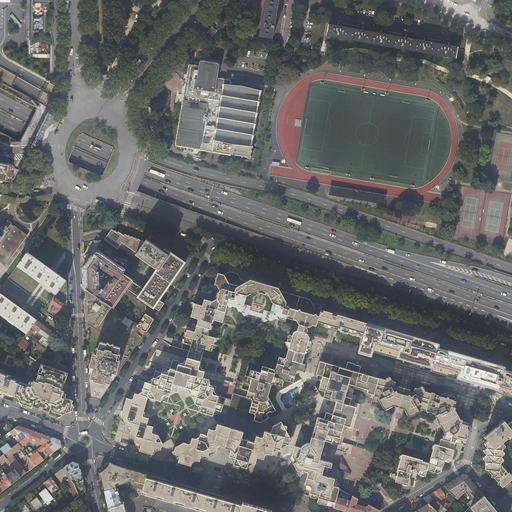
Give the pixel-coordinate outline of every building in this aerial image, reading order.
[(27,0),(27,49),(39,43),(52,49),(51,0),(27,0)] [(265,0),(259,37),(272,39),(278,0),(265,0)] [(326,36),(456,58),(458,47),(448,45),(449,42),(424,38),(424,41),(405,38),(406,34),(381,30),(380,34),(362,30),(363,27),(338,22),(337,26),(328,24),(326,36)] [(207,33),(212,37),(217,31),(212,27),(207,33)] [(222,84),(229,86),(230,81),(220,80),(217,79),(220,60),(220,59),(219,58),(218,57),(202,55),(201,55),(200,56),(200,57),(198,68),(196,68),(197,67),(191,66),(189,76),(188,76),(187,80),(189,80),(188,85),(188,88),(186,87),(185,94),(187,94),(186,95),(185,97),(218,103),(222,84)] [(218,103),(185,97),(184,103),(181,123),(178,122),(174,146),(180,147),(180,144),(230,153),(229,154),(233,155),(233,156),(235,156),(235,155),(241,156),(241,157),(242,157),(243,156),(247,157),(247,158),(251,159),(251,156),(250,156),(251,152),(252,152),(252,151),(251,150),(251,148),(252,148),(253,146),(251,146),(260,91),(229,86),(222,84),(218,103)] [(0,179),(13,181),(20,167),(0,164),(0,179)] [(385,197),(329,188),(329,190),(328,194),(384,203),(385,199),(385,197)] [(0,260),(5,265),(27,235),(9,222),(6,225),(2,222),(0,224),(0,260)] [(114,231),(111,229),(104,240),(117,249),(121,243),(137,253),(136,254),(156,269),(142,289),(132,282),(133,280),(123,274),(104,302),(112,307),(113,308),(127,289),(159,311),(164,304),(159,300),(167,289),(171,284),(186,262),(165,248),(162,251),(155,245),(146,239),(144,242),(142,240),(141,241),(138,239),(138,240),(135,238),(134,238),(132,236),(131,237),(128,235),(128,236),(125,234),(124,235),(118,232),(115,230),(114,231)] [(29,253),(28,252),(18,266),(33,277),(56,294),(61,288),(67,293),(67,283),(65,282),(65,281),(57,275),(43,265),(28,254),(29,253)] [(85,287),(85,289),(104,302),(123,274),(125,271),(122,269),(103,256),(98,253),(97,253),(96,253),(95,253),(87,264),(84,268),(85,272),(85,277),(85,281),(85,285),(85,287)] [(309,337),(307,334),(305,333),(306,331),(306,332),(307,332),(307,331),(308,331),(308,330),(308,329),(307,329),(307,326),(309,327),(313,325),(316,326),(317,323),(321,310),(316,308),(310,299),(280,291),(278,288),(250,280),(247,282),(239,279),(237,274),(231,271),(224,275),(218,273),(215,284),(217,285),(220,290),(218,295),(217,299),(212,302),(204,299),(202,306),(195,303),(191,317),(197,318),(198,320),(197,325),(195,332),(187,329),(183,342),(191,345),(189,351),(202,355),(204,349),(212,351),(216,337),(208,335),(212,319),(222,322),(225,313),(227,305),(236,307),(238,311),(242,312),(241,316),(247,318),(248,314),(261,318),(260,321),(267,323),(268,320),(271,321),(276,318),(285,321),(287,317),(296,320),(298,324),(299,324),(297,331),(292,332),(292,334),(291,335),(289,335),(286,344),(288,349),(288,350),(294,351),(292,361),(305,365),(305,364),(302,363),(304,354),(309,351),(310,347),(312,341),(309,340),(309,339),(309,337)] [(61,288),(56,294),(54,297),(56,299),(52,303),(53,304),(55,305),(51,311),(56,314),(67,299),(67,296),(67,293),(61,288)] [(87,320),(89,320),(91,320),(99,325),(112,307),(104,302),(85,289),(86,298),(85,298),(85,313),(86,320),(87,320)] [(14,304),(0,293),(0,313),(5,317),(27,333),(30,329),(31,327),(37,320),(14,304)] [(68,304),(67,299),(56,314),(60,317),(65,320),(68,315),(68,307),(66,307),(68,304)] [(366,323),(321,310),(317,323),(338,330),(362,337),(366,323)] [(149,326),(153,319),(145,314),(140,321),(142,322),(143,321),(144,319),(146,320),(143,324),(140,322),(138,325),(137,326),(145,332),(149,326)] [(42,324),(37,320),(31,327),(33,329),(33,330),(35,332),(36,331),(38,333),(43,325),(42,324)] [(362,337),(358,352),(364,354),(371,356),(375,342),(398,349),(396,357),(431,367),(432,363),(437,347),(438,343),(403,333),(366,323),(362,337)] [(25,350),(24,352),(26,354),(29,355),(36,361),(56,334),(49,330),(43,325),(38,333),(47,340),(43,344),(36,339),(36,338),(35,337),(31,342),(30,344),(25,350)] [(23,339),(18,345),(25,350),(30,344),(23,339)] [(91,374),(90,380),(91,397),(100,399),(109,386),(111,379),(114,379),(117,374),(119,367),(121,360),(119,360),(121,354),(119,354),(121,348),(114,346),(113,344),(114,344),(114,343),(111,344),(108,342),(107,342),(108,343),(107,344),(101,342),(99,349),(98,348),(97,348),(95,353),(93,353),(89,367),(89,373),(90,373),(91,374)] [(503,369),(504,367),(497,365),(483,361),(449,351),(437,347),(432,363),(459,370),(457,378),(463,379),(489,387),(497,389),(503,369)] [(256,364),(257,361),(250,359),(250,360),(243,382),(250,384),(246,397),(252,399),(249,412),(254,413),(255,415),(254,420),(260,422),(261,424),(262,423),(265,423),(267,422),(268,419),(270,419),(267,413),(270,411),(271,412),(276,410),(268,396),(271,384),(273,383),(282,386),(283,381),(284,381),(285,380),(293,382),(297,370),(298,369),(303,371),(305,365),(292,361),(294,351),(288,350),(287,353),(285,358),(279,357),(275,370),(256,364)] [(202,355),(189,351),(189,352),(188,355),(186,360),(185,365),(179,363),(180,362),(173,359),(171,364),(171,366),(170,368),(164,366),(163,369),(162,372),(155,371),(153,378),(151,383),(138,380),(132,400),(126,398),(123,407),(120,417),(130,433),(135,443),(140,446),(139,449),(139,450),(145,452),(152,454),(152,453),(154,448),(161,450),(162,446),(164,445),(163,443),(221,411),(225,398),(214,394),(215,390),(216,386),(208,384),(209,379),(203,377),(205,371),(199,369),(198,368),(201,359),(202,356),(202,355)] [(313,433),(312,437),(323,440),(328,441),(329,442),(330,442),(333,443),(331,449),(342,452),(342,454),(346,455),(347,453),(350,444),(346,443),(342,442),(346,429),(352,431),(360,404),(354,402),(355,396),(352,395),(354,388),(374,394),(378,378),(359,372),(360,366),(354,364),(347,362),(345,368),(339,367),(326,363),(319,361),(316,374),(322,376),(318,389),(325,391),(323,397),(333,400),(336,401),(333,414),(329,413),(326,412),(324,418),(318,417),(316,422),(313,433)] [(28,384),(20,381),(20,382),(19,383),(14,397),(21,399),(20,403),(32,407),(34,402),(33,402),(33,401),(35,400),(37,401),(38,399),(41,400),(41,402),(43,402),(44,403),(46,402),(48,403),(48,404),(50,405),(51,407),(51,408),(50,407),(48,413),(60,417),(61,415),(67,412),(69,413),(71,407),(70,407),(72,401),(67,399),(66,399),(65,397),(66,394),(63,393),(62,390),(63,388),(61,387),(62,383),(65,384),(67,376),(63,375),(64,372),(45,365),(44,368),(40,367),(38,374),(39,375),(40,375),(38,380),(37,380),(36,379),(35,381),(33,382),(30,381),(29,384),(28,384)] [(511,371),(503,369),(497,389),(496,393),(504,406),(511,408),(511,371)] [(0,391),(12,396),(14,397),(19,383),(16,382),(17,381),(11,379),(11,376),(8,375),(8,376),(4,374),(0,372),(0,391)] [(379,377),(378,378),(374,394),(380,395),(380,396),(381,398),(378,399),(383,408),(393,403),(397,404),(405,407),(410,416),(419,411),(418,409),(419,408),(420,407),(426,408),(426,409),(430,410),(436,411),(436,412),(446,431),(444,431),(442,439),(455,443),(463,445),(465,438),(466,438),(470,425),(461,422),(462,419),(461,419),(458,420),(457,417),(454,411),(452,409),(455,407),(455,406),(452,405),(454,397),(441,393),(440,397),(434,395),(434,393),(431,392),(430,394),(424,392),(425,390),(414,387),(413,391),(414,391),(412,392),(404,389),(401,388),(397,387),(395,387),(394,387),(393,385),(394,385),(395,381),(385,378),(385,379),(379,377)] [(246,397),(233,393),(231,399),(227,413),(247,418),(249,412),(252,399),(246,397)] [(290,441),(292,440),(290,436),(281,421),(263,430),(263,433),(262,436),(230,427),(218,424),(175,447),(175,450),(172,451),(174,454),(175,454),(178,460),(178,461),(178,462),(184,464),(191,466),(192,465),(192,464),(198,461),(199,461),(208,456),(216,452),(217,450),(223,447),(225,447),(226,447),(229,454),(229,456),(231,456),(234,462),(234,464),(247,468),(248,465),(253,462),(255,463),(255,461),(262,458),(264,458),(264,456),(270,453),(272,454),(273,452),(279,449),(280,449),(281,447),(287,444),(289,445),(290,441)] [(508,473),(507,472),(506,470),(500,463),(500,462),(504,460),(501,456),(501,455),(504,453),(501,450),(502,450),(502,449),(502,448),(505,445),(502,442),(503,441),(507,438),(510,438),(510,435),(511,434),(511,433),(511,430),(507,424),(506,423),(504,425),(501,428),(496,427),(494,428),(484,436),(487,440),(487,441),(484,443),(486,445),(486,446),(486,447),(486,448),(483,450),(486,454),(486,455),(482,457),(485,461),(485,469),(487,469),(491,474),(491,476),(494,477),(494,478),(496,476),(497,478),(499,479),(497,481),(502,487),(504,486),(511,480),(511,479),(511,475),(509,472),(508,473)] [(14,437),(16,436),(26,428),(20,426),(18,426),(10,432),(14,437)] [(26,437),(34,431),(28,429),(26,428),(16,436),(17,437),(18,436),(22,440),(26,437)] [(29,442),(36,450),(41,446),(52,438),(36,432),(34,431),(26,437),(29,442)] [(6,441),(7,443),(11,440),(6,434),(3,437),(6,441)] [(312,437),(311,436),(309,443),(308,443),(301,446),(301,448),(295,446),(292,455),(295,462),(293,463),(297,470),(302,471),(302,470),(307,471),(308,473),(306,484),(310,485),(311,487),(308,496),(310,497),(312,497),(315,498),(314,502),(327,506),(328,501),(335,503),(336,497),(338,494),(339,489),(338,489),(338,487),(337,487),(339,483),(337,481),(334,480),(335,479),(322,475),(324,466),(331,467),(332,463),(318,459),(323,440),(312,437)] [(22,447),(29,442),(26,437),(22,440),(18,443),(22,448),(23,449),(24,448),(22,447)] [(44,450),(49,456),(61,447),(60,440),(52,438),(41,446),(44,450)] [(455,443),(442,439),(440,439),(439,445),(435,444),(429,463),(422,461),(422,460),(402,454),(397,469),(399,469),(395,482),(408,485),(410,478),(409,478),(411,473),(413,472),(413,471),(418,473),(418,474),(425,476),(427,470),(437,473),(442,470),(444,461),(447,462),(452,459),(455,450),(453,449),(455,443)] [(4,454),(11,448),(7,443),(3,446),(1,448),(1,447),(0,447),(0,448),(2,450),(4,454)] [(22,448),(18,443),(11,448),(4,454),(3,455),(7,459),(12,455),(20,449),(22,448)] [(36,450),(44,460),(49,456),(44,450),(41,446),(36,450)] [(23,449),(22,448),(20,449),(22,452),(19,453),(19,456),(21,459),(30,470),(36,466),(24,451),(23,449)] [(42,462),(44,460),(36,450),(33,452),(30,454),(26,449),(24,451),(36,466),(42,462)] [(17,461),(12,455),(7,459),(9,463),(10,464),(11,465),(17,461)] [(340,457),(335,461),(340,469),(346,466),(340,457)] [(21,478),(26,473),(17,461),(11,465),(14,469),(21,478)] [(70,479),(82,476),(79,464),(73,461),(64,468),(63,469),(69,478),(70,479)] [(271,511),(242,502),(241,505),(200,494),(146,478),(147,474),(119,467),(110,464),(110,466),(103,474),(100,474),(104,491),(109,490),(116,487),(125,483),(127,482),(129,481),(132,485),(132,486),(142,489),(141,493),(206,511),(271,511)] [(19,479),(21,478),(14,469),(13,470),(12,469),(11,471),(12,472),(6,476),(12,484),(19,479)] [(59,472),(55,475),(59,481),(61,483),(62,484),(69,478),(63,469),(59,472)] [(11,485),(12,484),(6,476),(4,473),(3,472),(2,473),(3,474),(2,474),(3,476),(1,478),(8,487),(11,485)] [(241,505),(242,502),(147,474),(146,478),(200,494),(241,505)] [(454,496),(459,501),(465,497),(468,494),(477,487),(467,475),(463,474),(443,486),(454,496)] [(73,483),(79,496),(85,491),(82,476),(70,479),(71,481),(73,483)] [(46,482),(44,483),(54,495),(57,493),(55,491),(58,488),(51,478),(46,482)] [(66,482),(75,499),(79,496),(73,483),(71,481),(70,479),(66,482)] [(117,506),(123,503),(124,503),(124,501),(123,501),(122,499),(121,500),(118,492),(119,491),(119,489),(117,490),(116,487),(109,490),(104,491),(106,499),(108,508),(117,506)] [(477,487),(468,494),(471,499),(466,504),(469,507),(470,506),(484,495),(480,491),(477,487)] [(430,494),(437,501),(438,502),(445,497),(440,488),(430,494)] [(42,491),(39,494),(41,496),(46,503),(46,504),(48,506),(51,503),(50,501),(53,498),(46,489),(42,491)] [(349,495),(339,489),(338,494),(348,498),(349,495)] [(83,502),(87,499),(86,495),(85,491),(79,496),(83,502)] [(437,511),(438,511),(444,507),(438,502),(437,501),(436,502),(428,495),(423,499),(428,503),(437,511)] [(497,511),(484,495),(470,506),(474,511),(497,511)] [(43,505),(46,503),(41,496),(38,498),(38,499),(39,499),(40,500),(39,501),(43,505)] [(351,501),(348,500),(344,511),(348,511),(377,511),(380,511),(368,505),(366,506),(359,504),(357,504),(357,502),(358,499),(352,496),(351,501)] [(45,511),(50,508),(48,506),(46,504),(46,503),(43,505),(39,501),(40,500),(39,499),(38,499),(38,498),(37,497),(37,498),(36,497),(35,497),(33,499),(33,500),(34,500),(30,503),(34,509),(36,511),(45,511)] [(348,500),(336,497),(335,503),(333,508),(336,508),(344,511),(348,500)] [(125,511),(123,503),(117,506),(108,508),(109,511),(125,511)] [(415,511),(437,511),(428,503),(415,511)]
